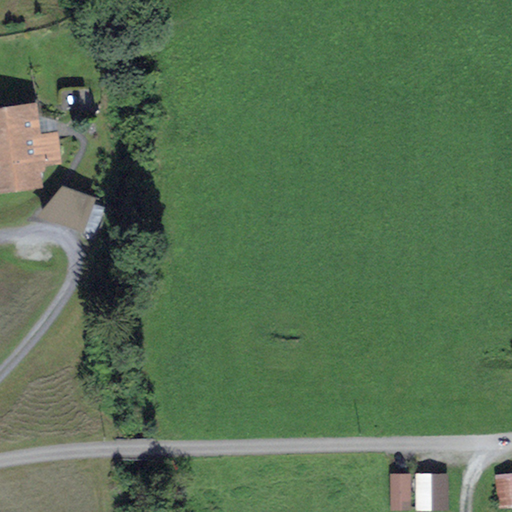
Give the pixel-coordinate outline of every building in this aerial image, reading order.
[(0,186),(40,181),(38,166),(61,162),(57,139),(34,143),(30,111),(0,115),(0,186)] [(64,189),(42,215),(81,229),(91,199),(64,189)] [(511,474),(498,477),(501,505),(511,504),(511,474)] [(419,476),(419,507),(444,507),(444,476),(419,476)] [(392,477),(393,506),(407,506),(407,477),(392,477)]
